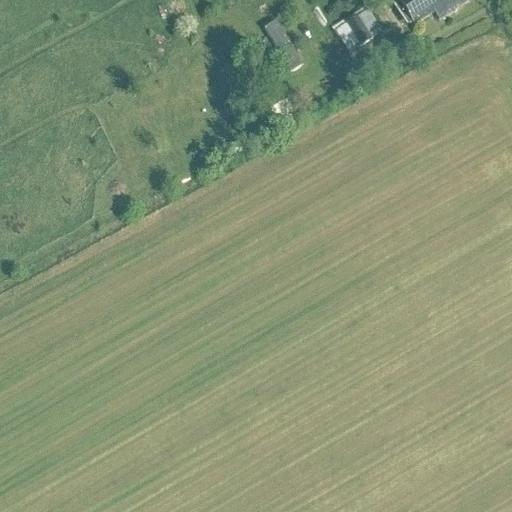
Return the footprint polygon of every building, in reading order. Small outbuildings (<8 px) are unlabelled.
[(299,0),(281,0),(286,10),(301,3),(299,0)] [(437,23),(439,21),(469,1),(468,0),(399,0),(395,3),(413,29),(432,16),(437,23)] [(405,36),(384,6),(371,15),(392,45),(405,36)] [(344,28),(359,51),(371,44),(356,21),(344,28)] [(238,25),(207,33),(212,55),(243,47),(238,25)] [(316,105),(336,94),(327,77),(307,88),(316,105)] [(256,90),(237,98),(243,112),(262,103),(256,90)] [(230,104),(220,109),(226,119),(235,114),(230,104)] [(201,137),(207,156),(221,151),(215,132),(201,137)] [(236,144),(225,149),(231,160),(242,154),(236,144)] [(123,177),(122,192),(137,193),(137,178),(123,177)]
